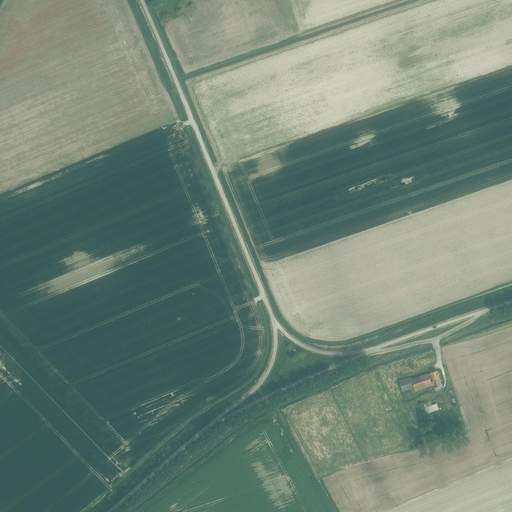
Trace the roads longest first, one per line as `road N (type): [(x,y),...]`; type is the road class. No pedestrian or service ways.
road 1 (unclassified): [(273,318),(137,0)]
road 2 (tertiary): [(210,424),(367,352)]
road 3 (tertiary): [(109,511),(210,424)]
road 4 (unclassified): [(273,318),(265,374),(210,424)]
